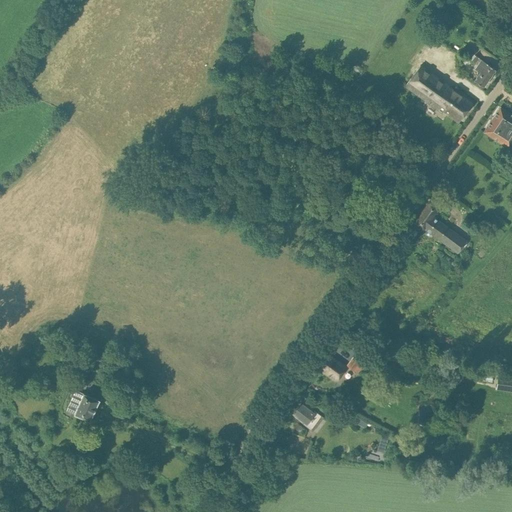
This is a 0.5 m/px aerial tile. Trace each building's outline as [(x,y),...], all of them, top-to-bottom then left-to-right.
[(474,81),(483,87),(495,69),(487,63),(475,55),(471,61),(477,65),(474,69),(480,73),(474,81)] [(443,111),(458,121),(472,103),(420,65),(405,86),(442,113),(443,111)] [(511,137),(511,113),(500,106),(483,131),(506,146),(511,137)] [(424,228),(457,252),(466,240),(433,216),(438,208),(429,201),(414,222),(424,229),(424,228)] [(63,356),(76,361),(78,357),(65,352),(63,356)] [(326,352),(315,366),(335,381),(346,366),(326,352)] [(346,365),(359,374),(365,366),(353,356),(346,365)] [(82,370),(88,374),(92,366),(85,363),(82,370)] [(477,372),(475,389),(491,392),(493,374),(477,372)] [(72,383),(85,389),(89,380),(76,374),(72,383)] [(294,394),(303,401),(309,393),(300,386),(294,394)] [(89,421),(95,423),(99,414),(93,411),(99,400),(73,388),(70,395),(72,397),(66,410),(74,413),(89,420),(89,421)] [(300,402),(292,414),(306,424),(315,413),(300,402)]
